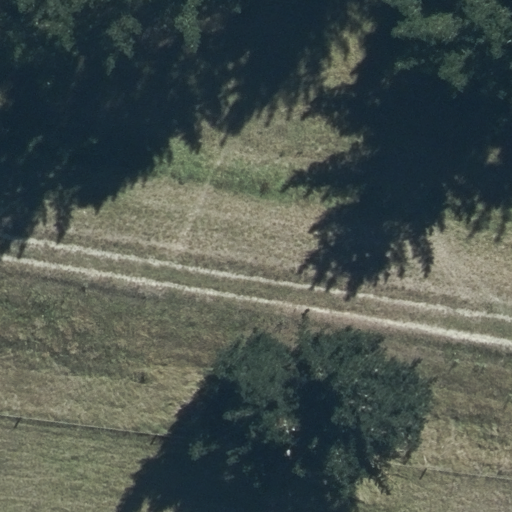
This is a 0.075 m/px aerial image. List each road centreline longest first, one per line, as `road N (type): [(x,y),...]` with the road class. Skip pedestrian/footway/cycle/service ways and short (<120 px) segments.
road 1 (track): [(0,192),(511,267)]
road 2 (track): [(511,54),(160,0)]
